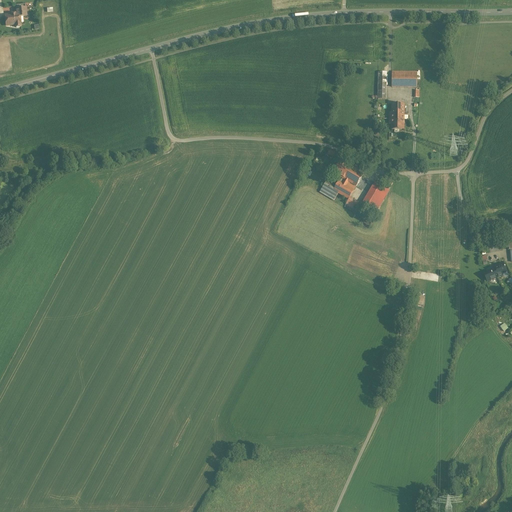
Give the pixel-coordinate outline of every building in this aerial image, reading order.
[(16,10),(17,15),(19,15),(20,18),(26,17),(25,9),(16,10)] [(10,16),(5,17),(6,27),(15,26),(15,28),(20,27),(20,25),(20,18),(19,15),(17,15),(15,16),(15,14),(10,15),(10,16)] [(417,69),(392,68),(392,87),(417,88),(417,69)] [(387,76),(379,76),(378,99),(386,100),(387,76)] [(404,105),(391,104),(391,130),(404,130),(404,105)] [(349,182),(356,187),(363,175),(340,162),(333,173),(345,180),(349,182)] [(327,180),(324,185),(338,193),(349,200),(350,198),(354,191),(346,186),(349,182),(345,180),(342,184),(339,182),(337,185),(327,180)] [(389,191),(375,182),(362,204),(376,212),(389,191)] [(338,193),(324,185),(320,192),(334,201),(338,193)] [(348,200),(346,205),(355,210),(357,206),(348,200)] [(495,268),(484,273),(487,282),(502,275),(502,274),(507,272),(503,263),(494,267),(495,268)]
